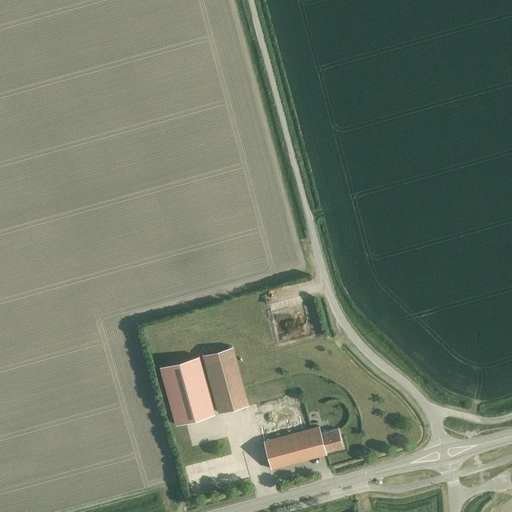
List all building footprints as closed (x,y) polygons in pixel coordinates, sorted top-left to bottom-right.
[(232,346),(204,354),(219,412),(248,404),(232,346)] [(176,424),(215,413),(199,355),(160,366),(176,424)] [(261,430),(305,419),(301,403),(257,414),(261,430)] [(326,454),(325,452),(321,433),(319,425),(264,440),(271,468),(326,454)] [(338,428),(321,433),(325,452),(343,447),(338,428)]
